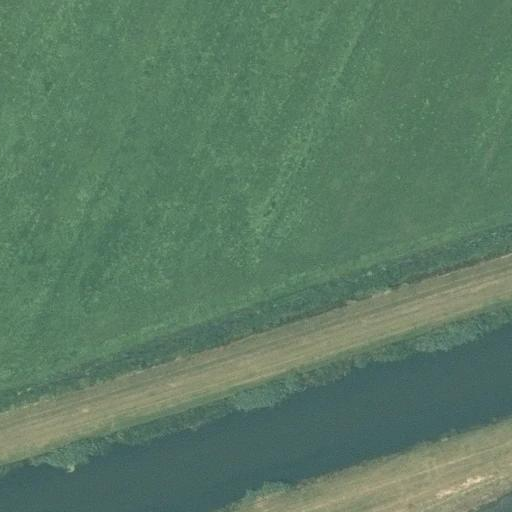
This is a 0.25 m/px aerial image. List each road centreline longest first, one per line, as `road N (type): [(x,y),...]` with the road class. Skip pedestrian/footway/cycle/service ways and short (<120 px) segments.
road 1 (track): [(511,279),(0,447)]
road 2 (track): [(511,448),(332,511)]
